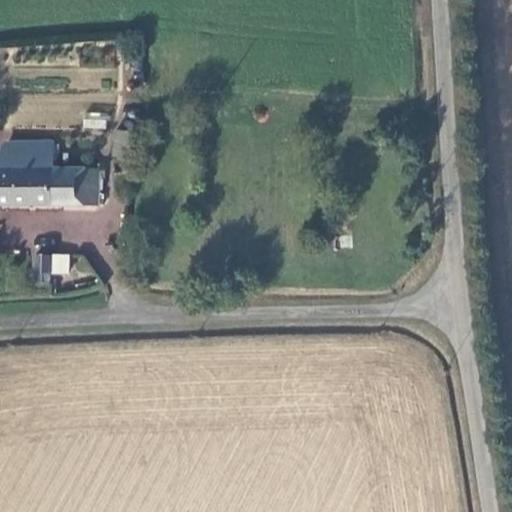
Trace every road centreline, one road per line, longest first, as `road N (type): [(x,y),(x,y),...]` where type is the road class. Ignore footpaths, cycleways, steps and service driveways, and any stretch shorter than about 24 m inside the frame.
road 1 (unclassified): [(457,302),(0,322)]
road 2 (unclassified): [(457,302),(436,0)]
road 3 (unclassified): [(486,511),(457,302)]
